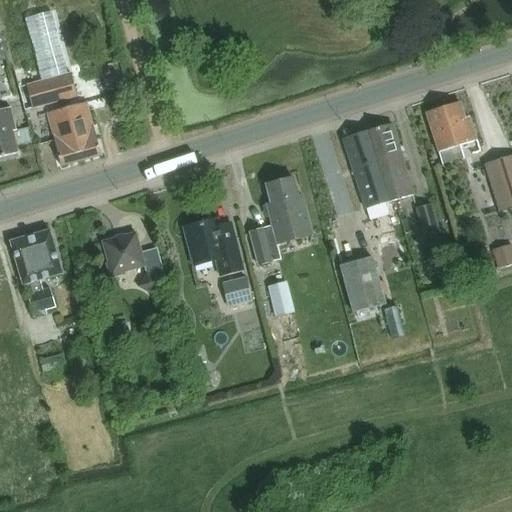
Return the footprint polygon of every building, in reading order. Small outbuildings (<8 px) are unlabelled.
[(70,73),(26,86),(33,110),(77,97),(70,73)] [(62,167),(101,156),(93,126),(87,103),(48,114),(54,136),(62,167)] [(461,104),(427,115),(439,153),(443,165),(459,160),(464,158),(460,146),(477,141),(470,118),(466,119),(461,104)] [(0,158),(18,154),(13,132),(16,131),(11,108),(0,110),(0,158)] [(397,201),(413,196),(393,125),(371,132),(376,148),(375,148),(379,161),(383,159),(397,201)] [(367,210),(397,201),(383,159),(379,161),(375,148),(376,148),(371,132),(344,140),(367,210)] [(500,213),(511,209),(511,156),(484,165),(500,213)] [(272,227),(251,233),(259,266),(273,262),(269,247),(278,244),(312,235),(303,196),(299,198),(294,179),(266,186),(271,205),(267,206),(272,227)] [(432,205),(416,209),(423,237),(439,233),(432,205)] [(220,277),(243,270),(235,237),(223,240),(218,219),(184,228),(194,267),(216,261),(220,277)] [(46,310),(56,307),(51,289),(43,291),(40,281),(62,274),(50,231),(10,242),(23,286),(24,285),(33,314),(34,318),(47,315),(46,310)] [(136,233),(103,243),(109,265),(107,265),(110,279),(125,275),(124,272),(145,267),(136,233)] [(511,251),(511,247),(492,252),(498,271),(511,266),(511,251)] [(353,314),(387,305),(374,258),(340,267),(353,314)] [(146,272),(138,288),(153,297),(162,281),(146,272)] [(245,280),(231,283),(237,306),(251,302),(245,280)] [(285,281),(268,285),(276,316),(292,312),(285,281)] [(405,337),(397,307),(384,311),(392,340),(405,337)] [(121,323),(113,326),(116,336),(124,334),(121,323)]
